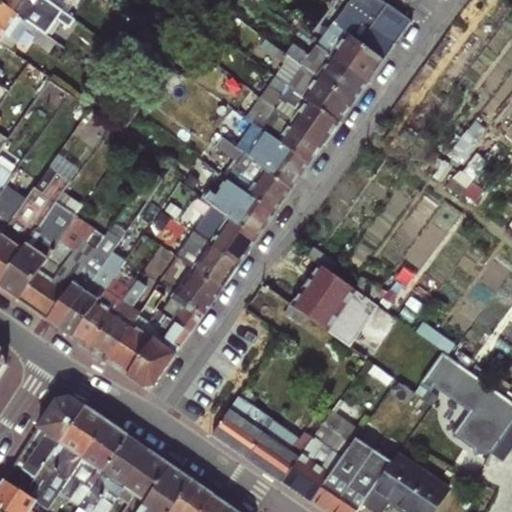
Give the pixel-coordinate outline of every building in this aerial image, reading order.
[(75,24),(45,1),(43,0),(0,0),(0,3),(44,36),(54,21),(69,32),(75,24)] [(223,10),(230,0),(211,0),(211,2),(223,10)] [(0,44),(11,53),(27,31),(34,36),(29,43),(48,58),(57,45),(44,36),(0,3),(0,44)] [(332,24),(317,46),(368,82),(412,20),(387,3),(359,42),(332,24)] [(288,56),(296,44),(266,24),(258,35),(269,42),(288,56)] [(368,82),(317,46),(302,35),(296,44),(310,54),(302,66),(354,102),(368,82)] [(283,63),(288,56),(269,42),(264,50),(283,63)] [(302,66),(288,86),(339,123),(354,102),(302,66)] [(0,70),(0,86),(11,95),(19,84),(0,70)] [(0,109),(11,95),(0,86),(0,109)] [(276,111),(324,145),(339,123),(288,86),(281,96),(289,102),(287,106),(282,102),(276,111)] [(96,150),(113,126),(113,125),(91,110),(74,134),(96,150)] [(252,125),(269,137),(309,165),(324,145),(276,111),(267,123),(258,117),(252,125)] [(309,165),(269,137),(253,159),(255,161),(253,163),(292,190),(309,165)] [(133,140),(124,152),(153,172),(162,160),(133,140)] [(276,213),(292,190),(253,163),(255,161),(253,159),(229,142),(222,152),(241,166),(231,181),(276,213)] [(0,195),(13,177),(23,164),(9,154),(0,165),(0,195)] [(0,288),(17,301),(79,216),(59,202),(71,184),(58,175),(45,192),(37,186),(33,192),(0,237),(0,288)] [(13,177),(0,195),(0,237),(33,192),(13,177)] [(201,199),(258,239),(276,213),(231,181),(227,178),(217,192),(206,184),(197,196),(201,199)] [(258,239),(201,199),(190,215),(201,223),(194,233),(239,265),(258,239)] [(17,301),(46,321),(107,236),(79,216),(17,301)] [(107,236),(46,321),(59,329),(114,253),(124,238),(112,229),(107,236)] [(169,253),(193,270),(222,289),(239,265),(194,233),(182,251),(174,246),(169,253)] [(71,338),(115,278),(126,262),(114,253),(59,329),(71,338)] [(349,348),(378,307),(321,266),(290,306),(349,348)] [(193,270),(175,296),(203,316),(222,289),(193,270)] [(128,287),(115,278),(71,338),(87,349),(131,290),(143,274),(139,271),(128,287)] [(160,286),(140,314),(105,362),(127,377),(159,331),(156,329),(165,317),(156,311),(160,306),(164,300),(169,292),(160,286)] [(140,296),(131,290),(87,349),(105,362),(140,314),(132,308),(140,296)] [(176,317),(173,323),(190,335),(203,316),(175,296),(170,303),(164,300),(160,306),(176,317)] [(154,386),(190,335),(173,323),(165,317),(156,329),(159,331),(127,377),(143,388),(154,386)] [(511,402),(441,351),(422,377),(469,410),(452,433),(473,447),(473,453),(490,450),(511,419),(511,402)] [(246,459),(273,420),(238,397),(212,435),(246,459)] [(55,402),(4,481),(28,496),(83,408),(70,399),(55,402)] [(403,406),(383,434),(402,446),(421,419),(403,406)] [(106,423),(83,408),(28,496),(4,481),(0,488),(0,492),(30,511),(36,502),(51,511),(106,423)] [(313,435),(281,482),(310,503),(351,443),(359,431),(330,410),(313,435)] [(297,437),(273,420),(246,459),(281,482),(313,435),(303,428),(297,437)] [(52,511),(79,511),(127,437),(106,423),(51,511),(52,511)] [(110,511),(148,452),(127,437),(79,511),(110,511)] [(356,511),(362,504),(387,468),(351,443),(310,503),(323,511),(356,511)] [(141,511),(170,467),(148,452),(110,511),(141,511)] [(431,511),(447,489),(396,455),(387,468),(362,504),(374,511),(382,511),(389,502),(404,511),(431,511)] [(172,511),(192,482),(170,467),(141,511),(172,511)] [(202,511),(213,496),(192,482),(172,511),(202,511)] [(30,511),(0,492),(0,511),(30,511)] [(232,511),(234,510),(213,496),(202,511),(232,511)]
